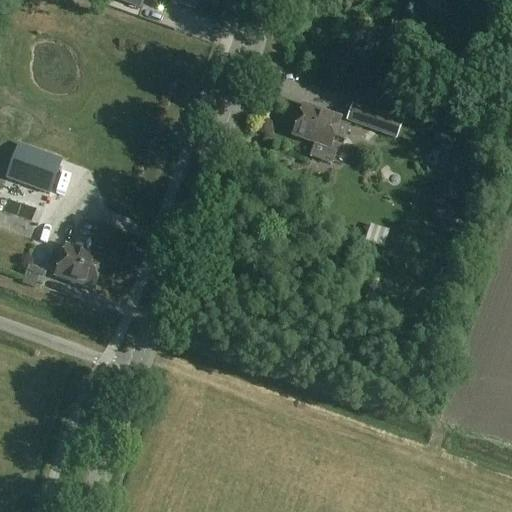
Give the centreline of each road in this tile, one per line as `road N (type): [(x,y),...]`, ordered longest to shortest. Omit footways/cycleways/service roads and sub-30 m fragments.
road 1 (tertiary): [(135,372),(270,0)]
road 2 (tertiary): [(85,511),(135,372)]
road 3 (unclassified): [(135,372),(0,323)]
